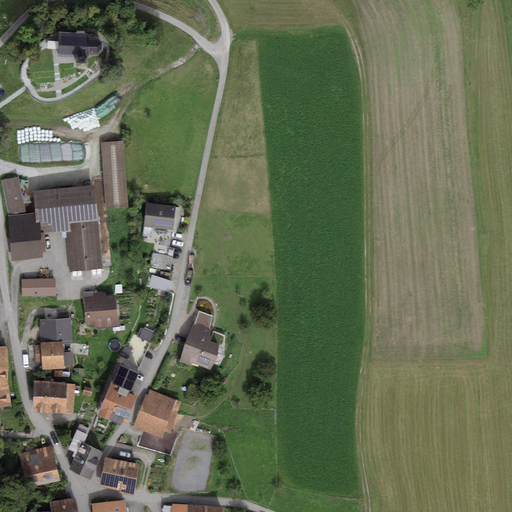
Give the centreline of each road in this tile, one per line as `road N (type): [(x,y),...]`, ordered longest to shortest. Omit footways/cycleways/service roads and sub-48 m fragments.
road 1 (track): [(340,16),(362,68),(364,104),(369,299),(357,410),(367,511)]
road 2 (residential): [(79,491),(22,392),(0,233)]
road 3 (track): [(190,241),(225,54)]
road 4 (residential): [(264,511),(79,491)]
road 5 (track): [(225,54),(161,16),(114,0)]
